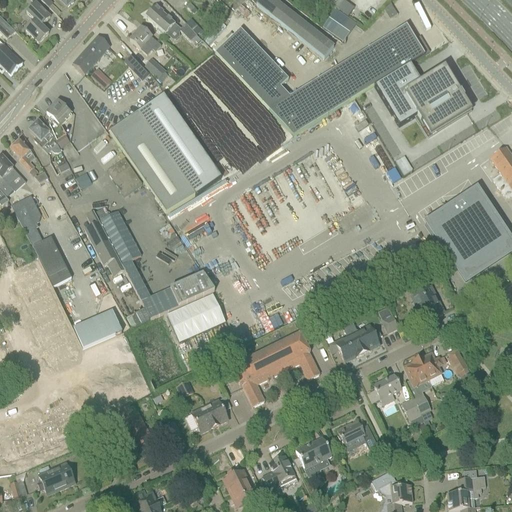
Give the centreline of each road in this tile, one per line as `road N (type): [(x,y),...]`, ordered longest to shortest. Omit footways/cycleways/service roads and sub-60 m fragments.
road 1 (residential): [(0,416),(44,396),(0,286),(0,253)]
road 2 (residential): [(343,383),(511,290)]
road 3 (residential): [(343,383),(355,407),(254,457),(242,432)]
road 4 (tertiary): [(0,124),(110,0)]
road 5 (residential): [(68,511),(193,456)]
road 6 (tertiary): [(424,0),(511,93)]
